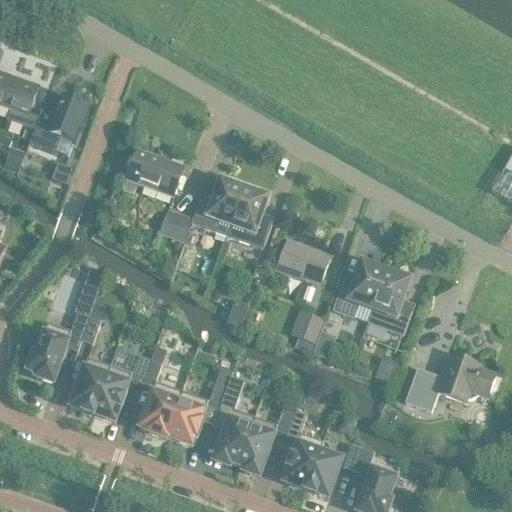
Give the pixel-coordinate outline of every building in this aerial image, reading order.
[(39,90),(0,76),(0,109),(12,113),(8,124),(34,133),(39,121),(30,118),(39,90)] [(74,146),(79,132),(81,133),(90,108),(62,98),(55,118),(41,113),(39,121),(34,133),(29,147),(67,161),(73,146),(74,146)] [(174,200),(185,170),(138,154),(127,184),(174,200)] [(511,200),(511,158),(492,194),(510,204),(511,200)] [(66,169),(64,174),(73,177),(78,165),(69,162),(66,169)] [(232,229),(245,191),(239,189),(240,185),(222,179),(212,207),(201,203),(192,228),(216,236),(220,225),(232,229)] [(245,191),(232,229),(244,233),(240,245),(264,253),(273,228),(261,224),(271,196),(253,190),(252,194),(245,191)] [(193,221),(170,213),(161,237),(185,245),(193,221)] [(287,244),(276,274),(303,284),(295,304),(315,312),(322,293),(319,292),(320,290),(331,260),(287,244)] [(374,313),(388,275),(380,272),(381,268),(363,262),(352,293),(342,289),(333,314),(354,321),(359,308),(374,313)] [(388,275),(374,313),(387,318),(382,331),(404,339),(413,314),(401,310),(412,279),(394,273),(393,277),(388,275)] [(301,315),(292,339),(299,341),(295,351),(313,357),(317,347),(316,347),(324,323),(301,315)] [(511,322),(500,316),(488,337),(511,351),(511,322)] [(82,344),(90,321),(78,317),(71,335),(48,327),(37,357),(34,356),(27,374),(37,377),(35,380),(43,383),(53,387),(66,351),(78,355),(82,344)] [(101,325),(90,321),(82,344),(93,348),(101,325)] [(413,384),(405,406),(431,415),(437,397),(465,407),(465,406),(494,417),(500,401),(489,397),(496,379),(464,368),(466,364),(450,358),(445,372),(434,368),(431,377),(417,372),(413,384)] [(142,387),(150,363),(139,359),(132,377),(110,369),(93,418),(110,425),(110,424),(115,425),(120,411),(121,411),(124,401),(130,382),(142,387)] [(93,418),(110,369),(88,361),(71,410),(83,414),(83,415),(91,418),(93,418)] [(142,387),(154,391),(139,431),(148,434),(147,435),(166,442),(167,440),(183,395),(156,386),(162,367),(150,363),(142,387)] [(255,421),(235,413),(245,385),(233,381),(231,381),(227,390),(219,414),(214,429),(225,433),(214,465),(230,470),(231,467),(238,469),(255,421)] [(219,414),(227,390),(216,386),(209,404),(183,395),(167,440),(192,449),(195,441),(197,441),(203,423),(202,422),(206,410),(219,414)] [(287,438),(296,415),(284,411),(277,428),(257,421),(255,421),(238,469),(244,471),(243,475),(259,481),(276,434),(287,438)] [(287,438),(299,443),(294,456),(294,455),(288,471),(289,471),(284,485),(304,493),(304,494),(306,494),(320,455),(324,445),(301,437),(307,419),(296,415),(287,438)] [(363,452),(351,448),(343,471),(354,475),(363,452)] [(366,479),(374,456),(363,452),(354,475),(366,479)] [(320,455),(306,494),(311,496),(315,498),(315,497),(328,501),(342,462),(320,455)] [(388,511),(392,504),(388,503),(397,477),(374,469),(358,511),(388,511)]
